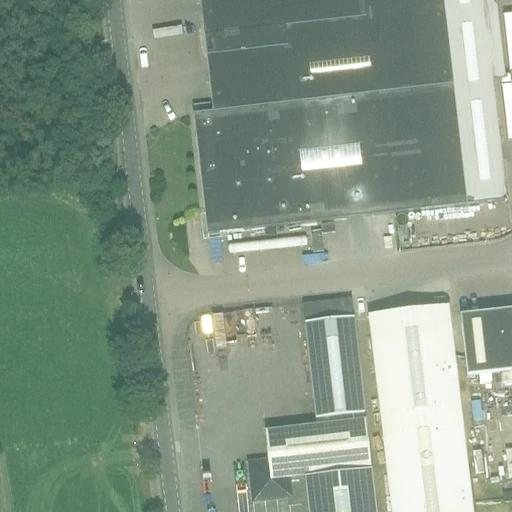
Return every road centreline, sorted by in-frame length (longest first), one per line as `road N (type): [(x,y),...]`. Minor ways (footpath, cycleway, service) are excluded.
road 1 (unclassified): [(147,301),(511,255)]
road 2 (unclassified): [(147,301),(112,0)]
road 3 (unclassified): [(171,511),(147,301)]
